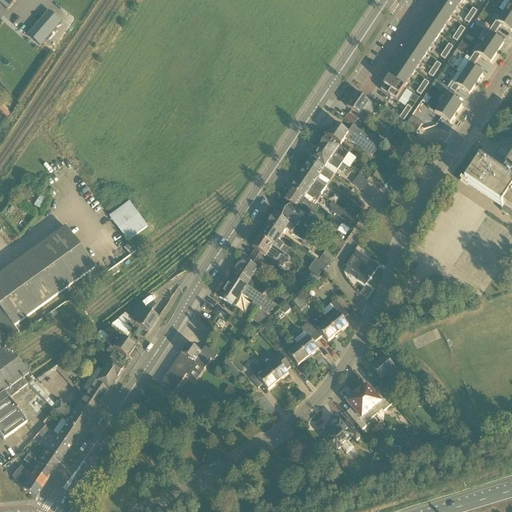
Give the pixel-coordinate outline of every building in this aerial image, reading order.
[(7,11),(16,0),(0,0),(0,4),(6,10),(7,11)] [(458,8),(445,0),(443,0),(438,8),(446,13),(452,17),(458,8)] [(445,0),(458,8),(463,0),(445,0)] [(446,13),(438,8),(432,17),(446,26),(452,17),(446,13)] [(469,16),(473,18),(477,12),(473,10),(469,16)] [(32,31),(45,41),(60,23),(48,12),(32,31)] [(511,33),(511,32),(511,18),(505,14),(498,24),(501,26),(511,33)] [(469,25),(473,18),(469,16),(465,22),(469,25)] [(446,26),(432,17),(426,26),(427,26),(440,35),(446,26)] [(497,32),(501,26),(498,24),(496,23),(492,28),(497,32)] [(427,26),(426,26),(420,35),(431,42),(434,44),(440,35),(427,26)] [(457,34),(461,36),(465,30),(461,27),(457,34)] [(494,37),(497,32),(492,28),(489,34),(491,35),(494,37)] [(453,40),(457,42),(461,36),(457,34),(453,40)] [(434,44),(431,42),(420,35),(417,39),(414,44),(419,47),(428,53),(434,44)] [(484,45),(497,54),(504,44),(494,37),(491,35),(484,45)] [(428,53),(419,47),(414,44),(408,53),(422,62),(428,53)] [(445,52),(449,54),(453,48),(449,45),(445,52)] [(497,54),(484,45),(477,55),(480,57),(491,64),(497,54)] [(441,58),(445,60),(449,54),(445,52),(441,58)] [(416,71),(422,62),(408,53),(402,62),(409,66),(416,71)] [(475,54),(472,59),(477,63),(480,57),(477,55),(475,54)] [(473,68),(477,63),(472,59),(468,65),(470,66),(473,68)] [(416,71),(409,66),(402,62),(396,71),(404,76),(410,80),(416,71)] [(437,72),(441,66),(437,63),(433,69),(437,72)] [(463,76),(476,85),(483,75),(473,68),(470,66),(463,76)] [(437,72),(433,69),(429,76),(433,78),(437,72)] [(410,80),(404,76),(396,71),(390,79),(390,80),(399,86),(404,89),(410,80)] [(456,86),(459,88),(470,95),(476,85),(463,76),(456,86)] [(390,80),(390,79),(381,91),(399,103),(407,91),(404,89),(399,86),(390,80)] [(440,96),(444,99),(451,90),(436,80),(432,86),(442,93),(440,96)] [(429,84),(425,81),(421,87),(425,90),(429,84)] [(456,94),(459,88),(456,86),(454,85),(451,91),(456,94)] [(421,96),(425,90),(421,87),(417,94),(421,96)] [(360,117),(366,120),(375,107),(370,103),(357,94),(347,108),(360,117)] [(419,99),(413,95),(409,101),(415,105),(419,99)] [(452,99),(448,96),(441,105),(456,115),(463,106),(452,99)] [(456,115),(441,105),(435,114),(450,124),(456,115)] [(408,107),(404,113),(408,116),(412,109),(408,107)] [(404,113),(400,119),(404,122),(408,116),(404,113)] [(353,126),(357,121),(349,115),(345,120),(353,126)] [(412,117),(405,127),(416,135),(423,124),(412,117)] [(328,136),(336,142),(343,146),(347,140),(373,158),(381,146),(364,134),(363,137),(361,140),(358,138),(350,132),(348,133),(336,125),(328,136)] [(349,154),(335,144),(326,138),(319,149),(333,158),(342,165),(349,154)] [(397,139),(390,149),(400,156),(407,146),(397,139)] [(342,165),(333,158),(319,149),(311,161),(335,176),(338,171),(342,165)] [(328,186),(335,176),(311,161),(305,170),(305,171),(305,170),(318,179),(328,186)] [(481,161),(465,184),(502,208),(501,209),(502,212),(511,218),(511,161),(503,176),(481,161)] [(381,173),(386,177),(390,171),(385,167),(381,173)] [(321,196),(328,186),(318,179),(305,170),(305,171),(305,170),(298,181),(321,196)] [(369,183),(370,183),(380,190),(387,180),(377,172),(372,179),(370,178),(367,182),(369,183)] [(367,182),(361,178),(359,176),(353,185),(355,186),(363,192),(369,183),(367,182)] [(316,203),(321,196),(298,181),(291,191),(314,206),(316,203)] [(318,208),(314,206),(291,191),(285,200),(293,206),(297,208),(299,205),(302,207),(304,204),(309,208),(308,210),(314,214),(318,208)] [(40,209),(47,199),(40,195),(34,205),(40,209)] [(128,203),(109,217),(127,242),(147,228),(128,203)] [(350,216),(342,210),(332,203),(330,206),(332,213),(345,222),(350,216)] [(312,222),(313,221),(299,212),(291,207),(287,212),(285,212),(283,215),(284,217),(283,218),(291,224),(297,228),(301,222),(310,228),(313,230),(321,236),(325,230),(323,229),(312,222)] [(307,237),(301,233),(275,215),(267,227),(282,237),(283,236),(286,231),(297,238),(304,242),(307,237)] [(338,231),(342,225),(337,222),(334,228),(338,231)] [(281,238),(282,237),(267,227),(260,238),(273,247),(285,256),(289,250),(278,242),(281,238)] [(64,291),(94,269),(65,228),(35,250),(0,274),(0,349),(6,346),(5,344),(18,335),(13,328),(64,291)] [(290,259),(285,256),(273,247),(260,238),(253,249),(256,251),(252,257),(262,264),(266,258),(272,262),(277,261),(280,257),(288,262),(290,259)] [(326,251),(320,261),(329,266),(335,257),(326,251)] [(371,278),(378,268),(357,253),(347,267),(361,277),(358,281),(365,286),(370,280),(371,281),(372,279),(371,278)] [(258,269),(248,263),(245,260),(234,277),(233,278),(247,287),(248,286),(263,296),(266,291),(258,286),(259,283),(252,279),(258,269)] [(315,260),(307,271),(318,278),(327,268),(315,260)] [(318,278),(307,271),(300,283),(306,289),(320,280),(318,278)] [(263,297),(263,296),(248,286),(247,287),(233,278),(220,299),(228,304),(234,308),(243,295),(255,304),(253,307),(259,311),(253,321),(264,328),(281,309),(263,297)] [(315,286),(318,291),(324,287),(321,282),(315,286)] [(322,314),(339,334),(349,326),(343,320),(348,316),(336,301),(331,305),(321,313),(322,314)] [(291,310),(287,305),(281,310),(285,315),(291,310)] [(140,316),(134,311),(129,319),(123,314),(119,320),(126,326),(130,321),(148,333),(158,318),(145,309),(140,316)] [(413,315),(403,309),(399,316),(409,322),(413,315)] [(328,343),(339,334),(322,314),(307,325),(319,340),(323,337),(328,343)] [(314,344),(319,340),(307,325),(302,329),(304,333),(295,341),(299,346),(309,358),(319,351),(314,344)] [(97,336),(105,343),(110,348),(118,353),(126,359),(134,348),(126,342),(121,339),(117,344),(101,332),(97,336)] [(218,356),(214,353),(205,347),(201,353),(188,344),(186,349),(161,385),(174,394),(187,375),(196,382),(205,371),(212,360),(214,362),(218,356)] [(0,405),(9,399),(9,400),(15,395),(14,395),(27,385),(32,382),(6,346),(0,349),(0,405)] [(76,354),(83,359),(84,357),(96,366),(98,364),(95,362),(98,358),(81,346),(76,354)] [(298,367),(309,358),(299,346),(288,355),(285,351),(281,355),(289,365),(293,361),(298,367)] [(115,363),(120,357),(114,353),(110,359),(115,363)] [(289,365),(281,355),(266,367),(279,383),(289,375),(286,372),(291,368),(289,365)] [(402,377),(396,369),(386,357),(372,369),(382,380),(379,384),(388,394),(393,390),(390,387),(402,377)] [(242,378),(236,370),(228,360),(223,364),(231,374),(237,382),(242,378)] [(123,370),(114,365),(109,361),(102,372),(102,373),(115,382),(123,370)] [(279,383),(266,367),(264,364),(253,373),(255,376),(251,379),(259,389),(263,385),(268,391),(279,383)] [(58,369),(57,370),(73,388),(74,387),(74,386),(70,381),(58,369)] [(102,373),(102,372),(97,369),(91,379),(95,382),(95,383),(95,384),(108,393),(115,382),(102,373)] [(59,403),(56,407),(41,392),(32,382),(27,385),(34,392),(37,396),(53,412),(66,425),(80,434),(98,407),(85,398),(80,392),(79,392),(68,409),(59,403)] [(95,384),(95,383),(88,393),(78,383),(74,386),(74,387),(79,392),(80,392),(85,398),(98,407),(108,393),(95,384)] [(229,387),(224,395),(232,400),(236,392),(229,387)] [(382,411),(384,413),(393,405),(377,387),(372,392),(368,387),(363,391),(361,389),(356,394),(372,412),(376,416),(382,411)] [(369,422),(376,416),(372,412),(356,394),(351,398),(353,400),(348,404),(352,409),(347,413),(362,431),(371,424),(369,422)] [(27,424),(9,400),(9,399),(0,405),(0,436),(3,441),(27,424)] [(349,442),(352,439),(356,443),(362,437),(347,420),(342,425),(341,424),(340,425),(339,424),(337,423),(336,423),(334,424),(334,425),(333,427),(333,428),(334,430),(326,438),(329,441),(338,451),(342,448),(347,455),(354,448),(349,442)] [(71,448),(80,434),(66,425),(57,439),(71,448)] [(16,456),(32,438),(27,434),(11,452),(16,456)] [(413,439),(413,443),(415,446),(419,446),(423,443),(424,439),(421,436),(418,436),(413,439)] [(62,461),(71,448),(57,439),(48,451),(62,461)] [(48,451),(48,452),(43,447),(35,459),(30,454),(28,456),(27,456),(32,460),(53,474),(62,461),(48,451)] [(393,447),(391,455),(400,457),(402,449),(393,447)] [(47,483),(53,474),(32,460),(27,456),(24,461),(29,465),(28,466),(35,470),(33,473),(47,483)] [(386,466),(376,464),(374,472),(384,474),(386,466)] [(21,467),(17,472),(18,473),(21,476),(41,491),(47,483),(33,473),(31,476),(24,471),(25,470),(21,467)] [(18,473),(17,472),(12,478),(22,490),(35,499),(41,491),(21,476),(18,473)]
